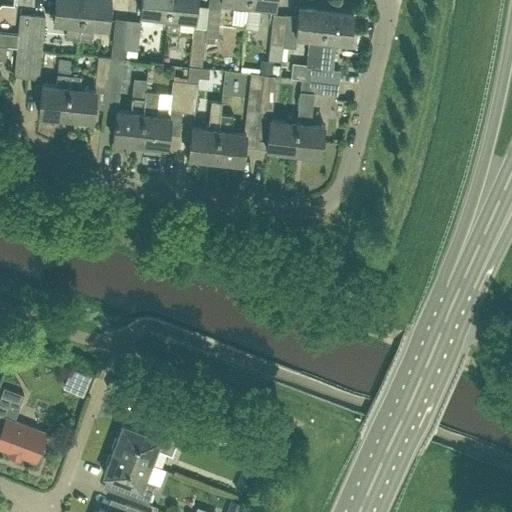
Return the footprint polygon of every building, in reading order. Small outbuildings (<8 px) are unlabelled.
[(77,38),(81,0),(54,0),(52,21),(66,23),(64,37),(77,38)] [(81,0),(77,38),(91,39),(92,26),(105,27),(108,0),(81,0)] [(153,20),(166,21),(167,0),(140,0),(139,14),(153,16),(153,20)] [(178,32),(179,23),(179,19),(193,20),(195,0),(167,0),(166,21),(165,31),(178,32)] [(246,8),(247,0),(219,0),(219,1),(233,3),(233,7),(246,8)] [(247,0),(246,8),(244,27),(257,29),(260,5),(274,7),(274,0),(247,0)] [(282,44),(282,45),(295,46),(296,36),(308,38),(305,62),(291,61),(290,76),(300,77),(307,78),(309,65),(317,66),(324,7),(297,4),(296,15),(285,13),(284,13),(284,14),(282,40),(282,44)] [(207,5),(204,28),(204,34),(205,34),(217,35),(220,6),(207,5)] [(307,78),(337,81),(339,69),(331,68),(334,40),(348,41),(351,10),(324,7),(317,66),(309,65),(307,78)] [(15,46),(28,48),(31,14),(18,13),(16,33),(0,31),(0,44),(5,45),(15,46)] [(282,44),(282,40),(284,14),(271,13),(268,42),(281,43),(282,44)] [(31,14),(28,48),(40,49),(44,16),(31,14)] [(114,18),(110,56),(122,57),(123,48),(126,19),(114,18)] [(123,48),(135,49),(138,20),(126,19),(123,48)] [(204,34),(204,28),(192,26),(188,63),(201,64),(205,34),(204,34)] [(25,77),(28,48),(15,46),(12,75),(25,77)] [(40,49),(28,48),(25,77),(37,78),(40,49)] [(58,56),(55,84),(41,82),(38,113),(64,116),(69,73),(71,58),(58,56)] [(104,101),(109,57),(99,56),(94,100),(104,101)] [(122,58),(109,57),(104,101),(118,102),(122,58)] [(272,60),(259,59),(258,72),(271,74),(272,60)] [(245,127),(256,128),(262,74),(234,71),(234,78),(241,79),(241,84),(249,85),(245,127)] [(69,73),(64,116),(91,119),(95,88),(81,86),(82,82),(79,82),(80,74),(69,73)] [(262,74),(256,128),(266,129),(267,115),(271,115),(275,75),(262,74)] [(337,81),(307,78),(300,77),(296,116),(292,151),(319,154),(323,123),(308,121),(311,90),(336,93),(337,81)] [(181,112),(184,81),(173,80),(170,110),(181,112)] [(184,81),(181,112),(193,113),(197,82),(184,81)] [(144,89),(143,97),(138,143),(165,145),(169,114),(155,113),(157,100),(153,99),(154,90),(144,89)] [(112,140),(138,143),(143,97),(130,96),(129,109),(115,108),(112,140)] [(214,159),(219,113),(221,100),(210,99),(207,122),(205,122),(204,126),(191,125),(187,156),(214,159)] [(219,113),(214,159),(241,162),(244,131),(230,129),(231,114),(219,113)] [(296,116),(282,114),(282,118),(269,117),(265,148),(292,151),(296,116)] [(14,419),(18,408),(23,393),(3,386),(0,394),(0,447),(34,460),(45,430),(14,419)] [(112,448),(149,462),(155,448),(171,454),(180,428),(148,416),(142,431),(122,423),(112,448)] [(149,462),(112,448),(103,473),(123,481),(119,492),(147,503),(155,482),(143,478),(149,462)] [(232,498),(226,511),(246,511),(249,504),(232,498)] [(115,511),(99,506),(96,511),(149,511),(124,502),(119,511),(115,511)]
